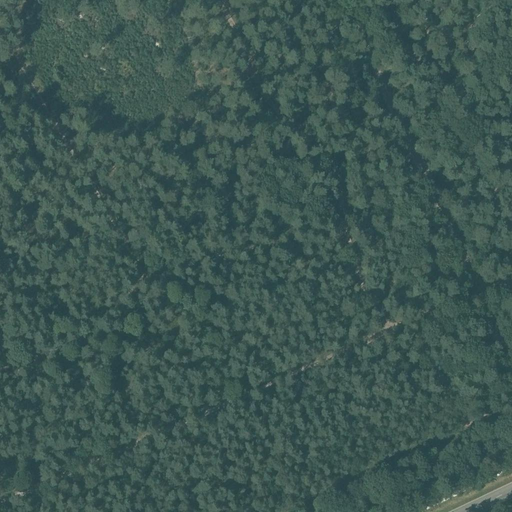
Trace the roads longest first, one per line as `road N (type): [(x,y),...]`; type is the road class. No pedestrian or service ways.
road 1 (track): [(384,324),(0,497)]
road 2 (track): [(477,284),(347,0)]
road 3 (track): [(341,211),(334,168),(264,95),(218,0)]
road 4 (track): [(477,284),(384,324),(341,211)]
